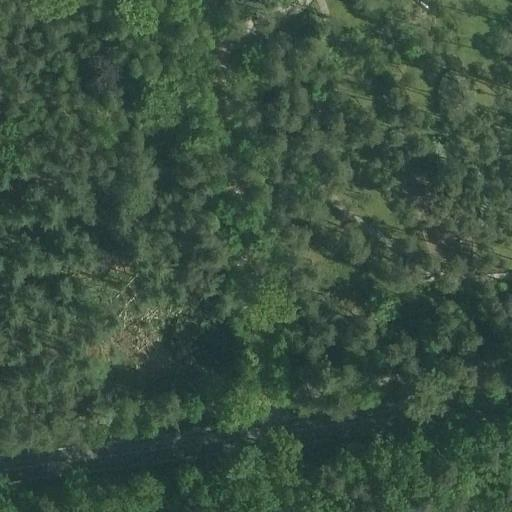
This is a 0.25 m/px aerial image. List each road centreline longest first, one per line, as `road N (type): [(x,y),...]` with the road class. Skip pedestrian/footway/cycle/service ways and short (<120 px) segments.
road 1 (primary): [(0,471),(511,401)]
road 2 (unclassified): [(262,388),(208,0)]
